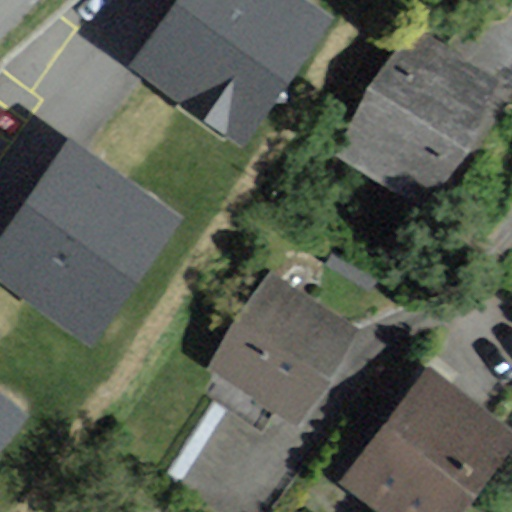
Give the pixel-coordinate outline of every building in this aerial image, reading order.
[(247,141),(332,13),(312,0),(176,0),(132,66),(247,141)] [(496,85),(406,37),(344,150),(434,198),(496,85)] [(0,277),(91,341),(179,217),(67,137),(0,231),(0,277)] [(363,320),(267,266),(210,365),(306,420),(363,320)] [(458,511),(511,441),(511,426),(430,365),(345,479),(388,511),(458,511)] [(0,446),(28,412),(0,388),(0,446)]
